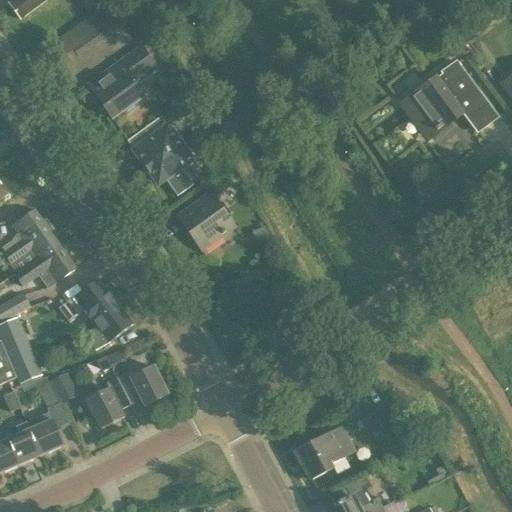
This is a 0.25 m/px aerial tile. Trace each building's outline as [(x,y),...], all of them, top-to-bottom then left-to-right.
[(14,0),(9,4),(21,20),(46,0),(14,0)] [(63,58),(79,81),(117,54),(105,37),(125,22),(112,4),(76,31),(84,43),(63,58)] [(136,87),(159,71),(143,48),(88,87),(95,97),(91,100),(100,112),(104,109),(112,121),(123,113),(126,117),(139,108),(136,103),(144,97),(136,87)] [(430,125),(432,128),(436,124),(435,122),(443,116),(442,114),(454,105),(456,107),(458,105),(478,132),(496,119),(456,64),(442,74),(444,76),(437,81),(435,79),(400,105),(411,118),(414,116),(424,130),(430,125)] [(511,77),(502,85),(511,99),(511,77)] [(128,142),(131,147),(165,123),(161,117),(128,142)] [(148,175),(150,173),(158,184),(165,180),(177,196),(192,185),(180,169),(189,162),(181,151),(184,149),(177,138),(173,140),(166,129),(135,151),(142,162),(140,164),(148,175)] [(210,196),(193,208),(199,217),(184,228),(201,251),(233,228),(210,196)] [(2,254),(15,275),(34,262),(35,263),(59,247),(34,212),(12,228),(16,234),(10,242),(13,247),(2,254)] [(34,262),(15,275),(16,277),(14,278),(22,289),(38,277),(47,290),(75,270),(59,247),(35,263),(34,262)] [(83,313),(90,322),(114,304),(106,294),(96,282),(58,309),(68,324),(83,313)] [(22,294),(0,306),(0,321),(2,325),(30,308),(22,294)] [(114,304),(90,322),(95,329),(83,338),(94,352),(107,344),(131,326),(114,304)] [(16,322),(0,328),(0,342),(19,386),(39,377),(16,322)] [(0,344),(0,386),(16,380),(0,344)] [(120,352),(107,358),(113,371),(126,365),(120,352)] [(96,362),(102,373),(111,369),(105,358),(96,362)] [(127,373),(116,379),(130,406),(140,401),(144,408),(167,396),(152,368),(130,379),(127,373)] [(65,376),(50,384),(60,402),(75,394),(65,376)] [(46,379),(34,384),(48,411),(59,405),(46,379)] [(130,406),(116,379),(105,385),(108,390),(85,402),(100,430),(123,418),(119,412),(130,406)] [(3,398),(10,413),(19,409),(13,393),(3,398)] [(373,412),(385,435),(398,429),(386,406),(373,412)] [(35,420),(25,424),(40,458),(63,448),(51,421),(38,427),(35,420)] [(19,435),(6,441),(18,468),(40,458),(25,424),(15,428),(19,435)] [(342,428),(295,453),(310,481),(326,473),(324,468),(354,452),(342,428)] [(0,475),(18,468),(6,441),(0,443),(0,475)] [(380,511),(389,507),(396,504),(400,502),(399,500),(382,508),(378,500),(372,503),(366,492),(371,489),(364,476),(344,487),(351,500),(328,511),(380,511)] [(389,507),(380,511),(405,511),(400,502),(396,504),(389,507)]
